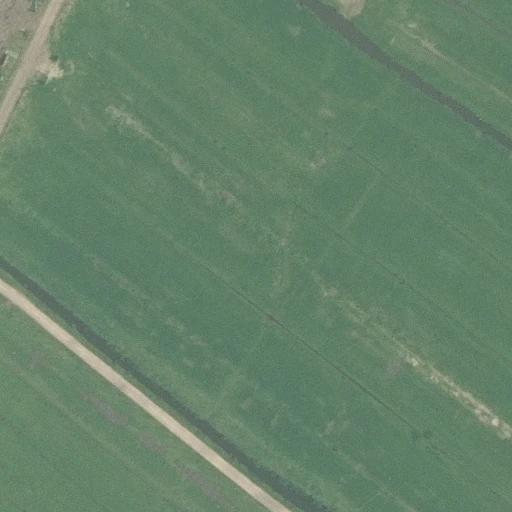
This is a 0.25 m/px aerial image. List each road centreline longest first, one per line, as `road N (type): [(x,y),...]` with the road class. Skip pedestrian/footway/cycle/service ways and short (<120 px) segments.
road 1 (track): [(0,288),(276,511)]
road 2 (track): [(58,0),(0,119)]
